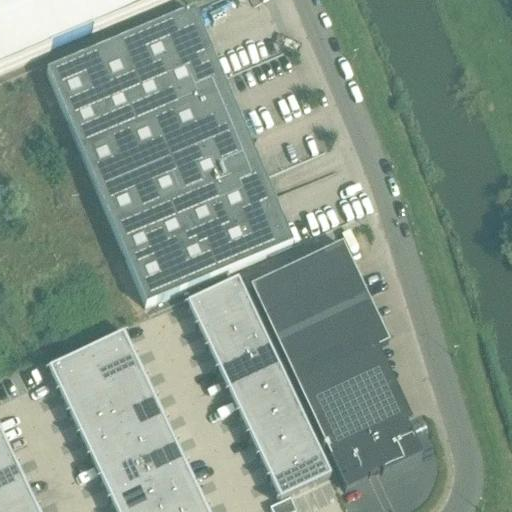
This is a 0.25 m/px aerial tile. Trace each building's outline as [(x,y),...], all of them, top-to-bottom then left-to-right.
[(0,0),(0,76),(173,3),(171,0),(0,0)] [(291,250),(192,14),(45,77),(144,312),(291,250)] [(249,291),(344,495),(365,485),(363,482),(367,480),(368,481),(369,482),(370,482),(371,483),(372,483),(373,482),(374,482),(375,481),(375,480),(376,480),(376,479),(376,478),(376,477),(376,476),(380,474),(381,477),(420,459),(405,425),(403,426),(369,356),(388,347),(341,247),(249,291)] [(236,284),(186,308),(196,331),(247,307),(236,284)] [(247,307),(196,331),(207,352),(257,329),(247,307)] [(257,329),(207,352),(217,374),(267,350),(257,329)] [(121,339),(84,356),(95,378),(132,361),(121,339)] [(267,350),(217,374),(227,396),(277,372),(267,350)] [(84,356),(47,373),(58,396),(95,378),(84,356)] [(132,361),(95,378),(105,400),(142,383),(132,361)] [(277,372),(227,396),(237,417),(288,394),(277,372)] [(95,378),(58,396),(68,418),(105,400),(95,378)] [(142,383),(105,400),(115,422),(152,405),(142,383)] [(288,394),(237,417),(248,439),(298,415),(288,394)] [(105,400),(68,418),(78,439),(115,422),(105,400)] [(152,405),(115,422),(125,444),(162,426),(152,405)] [(298,415),(248,439),(258,461),(308,437),(298,415)] [(115,422),(78,439),(89,461),(125,444),(115,422)] [(162,426),(125,444),(136,465),(173,448),(162,426)] [(308,437),(258,461),(268,482),(318,459),(308,437)] [(125,444),(89,461),(99,483),(136,465),(125,444)] [(4,448),(0,449),(0,476),(14,470),(4,448)] [(173,448),(136,465),(146,487),(183,470),(173,448)] [(318,459),(268,482),(279,505),(329,481),(318,459)] [(136,465),(99,483),(109,504),(146,487),(136,465)] [(14,470),(0,476),(0,502),(24,492),(14,470)] [(183,470),(146,487),(156,509),(193,491),(183,470)] [(146,487),(109,504),(112,511),(149,511),(156,509),(146,487)] [(202,511),(193,491),(156,509),(157,511),(202,511)] [(33,511),(24,492),(0,502),(0,511),(33,511)] [(293,511),(289,502),(269,511),(293,511)]
